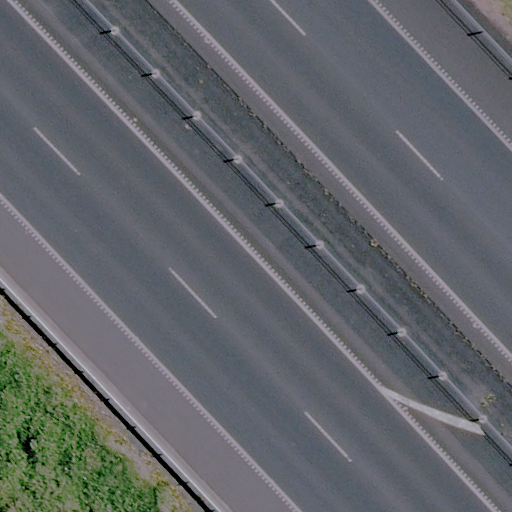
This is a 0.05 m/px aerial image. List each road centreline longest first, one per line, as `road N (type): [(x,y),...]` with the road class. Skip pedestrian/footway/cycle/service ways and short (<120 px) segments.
road 1 (motorway): [(412,511),(84,156),(0,77)]
road 2 (motorway): [(292,0),(511,242)]
